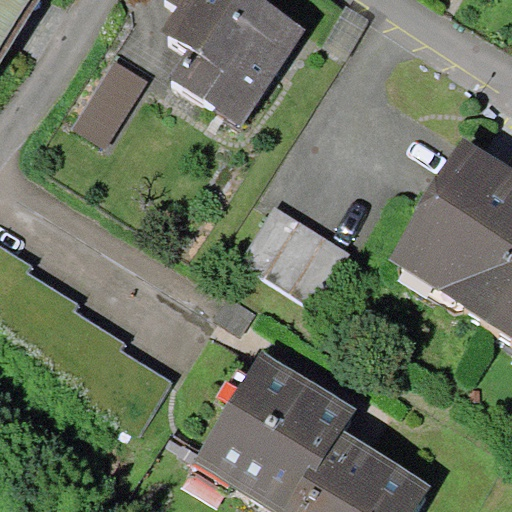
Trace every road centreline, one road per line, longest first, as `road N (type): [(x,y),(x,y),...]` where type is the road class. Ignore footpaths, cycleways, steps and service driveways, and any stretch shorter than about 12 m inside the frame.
road 1 (unknown): [(127,0),(52,100),(33,148),(35,181),(60,212),(221,312)]
road 2 (residential): [(511,77),(387,0)]
